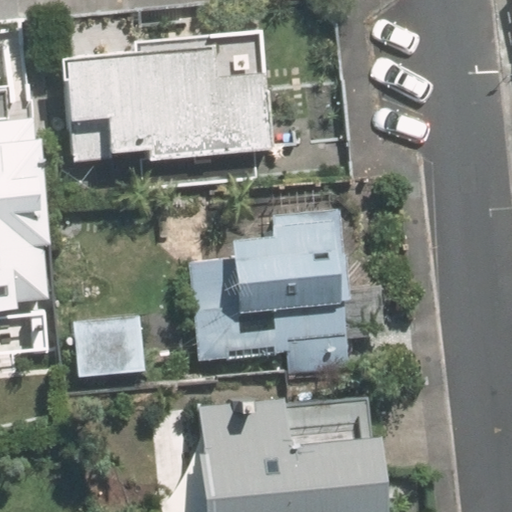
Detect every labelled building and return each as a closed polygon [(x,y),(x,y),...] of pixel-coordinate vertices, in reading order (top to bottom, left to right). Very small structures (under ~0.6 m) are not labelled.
[(63,57),(71,146),(152,139),(153,150),(276,139),(269,67),(219,72),(217,44),(63,57)] [(0,122),(0,331),(47,326),(30,135),(1,137),(0,123),(0,122)] [(188,379),(336,365),(321,189),(232,196),(235,233),(200,236),(202,262),(178,265),(188,379)] [(77,322),(83,390),(150,384),(144,316),(77,322)] [(375,511),(366,390),(277,395),(276,389),(195,395),(198,446),(190,446),(195,511),(375,511)]
